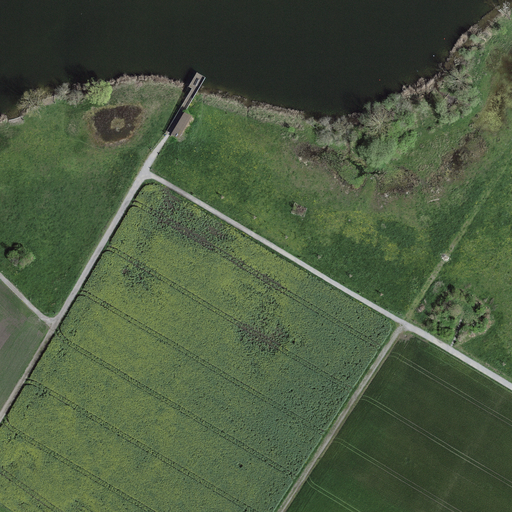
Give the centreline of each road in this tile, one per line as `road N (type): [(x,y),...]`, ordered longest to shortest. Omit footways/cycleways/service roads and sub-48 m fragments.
road 1 (track): [(511,390),(143,172),(56,329)]
road 2 (track): [(280,511),(404,323)]
